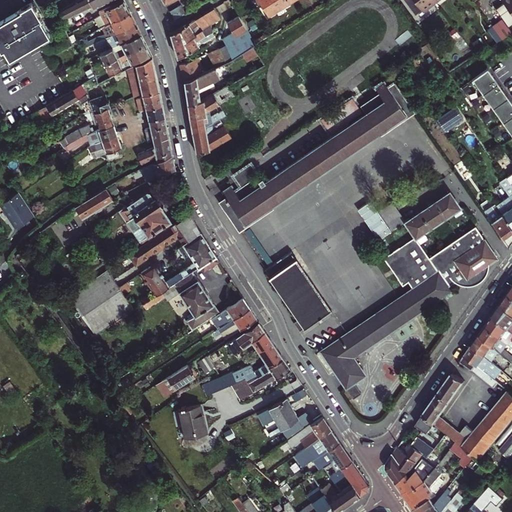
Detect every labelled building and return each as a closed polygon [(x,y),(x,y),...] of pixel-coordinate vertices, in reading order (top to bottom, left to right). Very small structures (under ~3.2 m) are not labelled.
[(34,0),(32,1),(42,18),(43,17),(34,0)] [(58,8),(64,19),(89,5),(91,8),(105,0),(72,0),(61,6),(58,8)] [(107,23),(111,21),(129,11),(126,5),(123,0),(120,0),(112,4),(99,11),(100,14),(104,21),(107,23)] [(288,0),(257,0),(267,14),(288,0)] [(439,4),(435,0),(406,0),(420,18),(439,4)] [(480,8),(490,1),(490,0),(477,0),(475,2),(480,8)] [(511,0),(505,0),(503,2),(511,14),(511,0)] [(4,48),(9,58),(42,38),(49,34),(40,19),(42,18),(32,1),(20,8),(21,9),(0,21),(0,47),(1,50),(2,49),(4,48)] [(511,23),(511,19),(502,6),(496,10),(509,26),(511,23)] [(185,13),(181,7),(172,12),(176,19),(185,13)] [(204,13),(211,24),(220,18),(214,7),(204,13)] [(129,11),(111,21),(114,28),(116,32),(135,22),(132,16),(129,11)] [(172,39),(174,44),(183,39),(184,41),(210,24),(211,24),(204,13),(187,24),(171,33),(172,39)] [(255,46),(256,45),(237,16),(227,21),(232,29),(221,35),(230,53),(241,49),(244,53),(255,46)] [(511,32),(511,31),(503,20),(494,27),(503,39),(511,32)] [(117,35),(121,42),(140,33),(137,27),(135,22),(116,32),(117,35)] [(176,51),(178,57),(214,37),(210,24),(184,41),(183,39),(174,44),(176,51)] [(503,39),(494,27),(489,31),(497,42),(503,39)] [(117,49),(120,55),(145,43),(140,33),(121,42),(123,47),(117,49)] [(487,43),(482,36),(473,43),(478,50),(487,43)] [(145,43),(120,55),(123,60),(129,58),(131,62),(150,53),(147,48),(145,43)] [(225,45),(218,48),(225,63),(238,57),(244,53),(241,49),(230,53),(225,45)] [(102,57),(104,62),(117,56),(112,46),(100,52),(102,57)] [(248,60),(260,54),(255,46),(244,53),(248,60)] [(218,48),(207,53),(215,68),(225,63),(218,48)] [(137,63),(140,78),(143,91),(143,94),(159,90),(155,73),(152,56),(151,55),(137,63)] [(117,56),(104,62),(109,72),(116,68),(122,65),(117,56)] [(198,75),(193,59),(187,62),(180,65),(184,80),(198,75)] [(219,80),(215,68),(198,75),(184,80),(186,89),(187,97),(199,93),(205,90),(204,86),(219,80)] [(511,102),(489,69),(473,80),(511,134),(511,102)] [(96,83),(92,76),(87,79),(90,86),(96,83)] [(111,83),(112,85),(114,89),(129,83),(131,82),(128,76),(111,83)] [(144,97),(143,94),(143,91),(140,78),(131,82),(129,83),(133,96),(135,101),(136,101),(144,97)] [(86,88),(84,81),(67,91),(66,91),(21,118),(27,129),(79,97),(88,93),(86,88)] [(362,107),(366,113),(400,90),(395,84),(389,88),(385,82),(375,88),(380,95),(362,107)] [(236,96),(229,85),(201,102),(188,105),(191,120),(193,134),(206,131),(206,127),(220,119),(226,115),(223,110),(208,119),(207,112),(220,105),(236,96)] [(105,86),(88,94),(90,98),(90,100),(106,93),(108,92),(106,87),(105,86)] [(162,104),(159,90),(143,94),(144,97),(136,101),(135,101),(136,105),(144,103),(145,107),(138,109),(138,110),(146,108),(162,104)] [(367,114),(379,132),(381,135),(415,112),(400,90),(366,113),(367,114)] [(111,107),(106,93),(90,100),(92,106),(89,108),(94,119),(97,118),(99,124),(112,119),(110,113),(108,108),(111,107)] [(201,102),(199,93),(187,97),(188,105),(201,102)] [(312,151),(258,188),(270,207),(324,170),(379,132),(367,114),(366,114),(354,97),(322,119),(334,136),(312,151)] [(149,119),(164,115),(162,104),(146,108),(138,110),(141,121),(149,119)] [(464,120),(456,109),(438,121),(446,132),(464,120)] [(223,125),(220,119),(206,127),(206,131),(193,134),(195,144),(197,153),(206,152),(220,144),(253,125),(246,113),(223,125)] [(149,123),(150,127),(166,123),(165,119),(164,115),(149,119),(149,123)] [(112,119),(99,124),(101,129),(114,124),(112,119)] [(166,123),(150,127),(147,128),(150,142),(157,139),(169,136),(167,130),(166,123)] [(80,137),(86,135),(90,133),(94,131),(93,128),(90,129),(88,124),(77,128),(78,131),(65,141),(67,145),(78,138),(80,137)] [(102,140),(118,135),(114,124),(101,129),(99,130),(100,134),(92,137),(94,140),(91,140),(92,143),(95,143),(102,140)] [(88,139),(92,137),(100,134),(99,130),(94,131),(90,133),(86,135),(88,139)] [(122,147),(118,135),(102,140),(104,147),(107,152),(117,148),(122,147)] [(170,143),(169,136),(157,139),(157,143),(152,147),(156,156),(172,150),(170,143)] [(95,143),(97,149),(104,147),(102,140),(95,143)] [(141,163),(156,156),(152,147),(137,154),(141,163)] [(117,148),(107,152),(109,158),(119,154),(117,148)] [(156,167),(158,176),(175,168),(174,161),(172,154),(157,160),(131,172),(133,177),(156,167)] [(261,176),(253,163),(234,175),(243,188),(236,192),(232,187),(224,193),(227,198),(220,203),(224,211),(258,188),(253,181),(261,176)] [(131,184),(133,188),(154,178),(152,174),(131,184)] [(507,198),(511,205),(511,183),(507,177),(500,181),(510,196),(507,198)] [(84,216),(113,198),(107,187),(77,204),(84,216)] [(258,188),(224,211),(239,232),(272,210),(270,207),(258,188)] [(21,192),(19,189),(0,202),(8,214),(16,226),(35,213),(33,211),(21,192)] [(149,191),(120,210),(143,245),(156,235),(172,225),(168,220),(170,219),(163,207),(164,206),(161,200),(157,195),(155,197),(153,194),(153,193),(149,191)] [(489,194),(496,203),(497,202),(491,192),(489,194)] [(443,199),(435,204),(445,219),(460,208),(459,206),(450,194),(443,199)] [(497,205),(511,226),(511,205),(507,198),(497,205)] [(496,203),(485,211),(504,238),(509,234),(511,232),(511,226),(497,205),(496,203)] [(380,212),(384,219),(397,210),(393,204),(380,212)] [(428,209),(421,214),(431,228),(445,219),(435,204),(428,209)] [(384,219),(388,224),(401,216),(397,210),(384,219)] [(171,241),(179,235),(198,222),(195,217),(191,211),(172,225),(156,235),(158,238),(159,237),(163,243),(170,238),(171,241)] [(431,228),(421,214),(414,219),(407,224),(415,237),(417,238),(431,228)] [(401,216),(388,224),(393,233),(407,224),(401,216)] [(97,222),(89,226),(91,230),(100,224),(99,222),(97,223),(97,222)] [(179,235),(184,243),(203,230),(198,222),(179,235)] [(440,272),(449,285),(456,280),(459,282),(462,284),(467,285),(471,285),(475,284),(479,282),(484,279),(486,275),(488,272),(489,268),(490,264),(499,257),(477,225),(430,258),(440,272)] [(190,254),(191,255),(210,243),(206,237),(203,230),(184,243),(178,247),(185,258),(190,254)] [(137,268),(173,244),(171,241),(170,238),(163,243),(159,237),(158,238),(156,235),(143,245),(128,255),(137,268)] [(413,290),(440,272),(430,258),(417,238),(415,237),(384,258),(403,287),(409,284),(413,290)] [(183,277),(194,270),(202,264),(217,254),(214,249),(210,243),(191,255),(194,260),(179,271),(180,273),(183,277)] [(217,254),(202,264),(205,270),(220,260),(217,254)] [(329,312),(291,254),(266,271),(299,320),(294,323),(300,333),(329,312)] [(155,295),(170,285),(167,280),(156,263),(141,274),(155,295)] [(133,309),(107,269),(99,274),(114,297),(125,314),(132,310),(133,309)] [(170,285),(155,295),(142,303),(147,310),(166,297),(168,301),(181,293),(186,301),(177,306),(192,329),(211,317),(220,311),(207,290),(194,270),(183,277),(170,285)] [(445,296),(453,291),(449,285),(440,272),(413,290),(388,307),(346,335),(321,353),(343,387),(352,400),(360,394),(354,385),(366,377),(353,358),(383,338),(445,296)] [(170,285),(183,277),(180,273),(167,280),(170,285)] [(68,328),(114,297),(99,274),(52,306),(68,328)] [(506,297),(502,302),(511,311),(511,294),(509,292),(506,297)] [(211,317),(217,328),(250,307),(247,301),(243,296),(220,311),(211,317)] [(125,314),(114,297),(68,328),(79,344),(86,340),(113,322),(122,316),(125,314)] [(511,311),(502,302),(498,308),(494,315),(511,331),(511,311)] [(250,307),(217,328),(213,331),(215,335),(220,333),(224,339),(257,318),(254,312),(250,307)] [(486,325),(507,344),(511,347),(511,331),(494,315),(490,320),(486,325)] [(126,322),(122,316),(113,322),(117,328),(126,322)] [(227,340),(235,353),(252,341),(266,330),(262,325),(259,321),(236,336),(235,335),(227,340)] [(507,344),(486,325),(483,329),(480,334),(499,351),(511,362),(511,356),(503,348),(507,344)] [(252,341),(256,348),(271,337),(266,330),(252,341)] [(499,351),(480,334),(476,339),(472,345),(491,361),(496,354),(499,351)] [(251,363),(232,371),(238,381),(245,378),(248,382),(269,368),(268,367),(283,356),(277,347),(271,337),(256,348),(261,356),(265,362),(254,369),(251,363)] [(491,361),(472,345),(469,350),(466,355),(479,366),(495,379),(503,370),(491,361)] [(213,364),(206,354),(199,358),(206,368),(213,364)] [(461,361),(474,372),(479,366),(466,355),(461,361)] [(265,362),(261,356),(254,361),(251,363),(254,369),(265,362)] [(268,367),(269,368),(276,380),(277,381),(293,371),(288,364),(283,356),(268,367)] [(194,379),(185,365),(155,385),(164,398),(182,386),(194,379)] [(479,366),(474,372),(494,387),(498,381),(495,379),(479,366)] [(238,381),(232,371),(223,375),(229,384),(242,404),(257,395),(256,393),(266,386),(276,380),(269,368),(248,382),(245,378),(238,381)] [(447,434),(453,426),(441,416),(465,382),(459,377),(453,372),(432,400),(429,406),(423,415),(436,425),(439,427),(447,433),(447,434)] [(223,375),(200,385),(205,394),(217,389),(229,384),(223,375)] [(14,386),(9,379),(3,384),(8,391),(14,386)] [(200,385),(180,395),(185,404),(190,401),(200,397),(205,394),(200,385)] [(308,395),(304,389),(298,393),(303,399),(308,395)] [(474,456),(479,459),(511,420),(511,392),(508,390),(506,393),(474,431),(466,425),(460,432),(453,426),(447,434),(457,442),(474,456)] [(287,397),(259,411),(265,422),(276,416),(280,424),(269,430),(271,433),(282,426),(288,437),(305,425),(315,418),(307,411),(300,416),(293,407),(287,397)] [(199,404),(178,409),(183,433),(200,421),(203,422),(199,404)] [(305,426),(287,439),(292,447),(300,441),(305,448),(332,429),(327,423),(322,414),(315,418),(305,425),(305,426)] [(423,415),(418,422),(416,425),(428,434),(436,425),(423,415)] [(206,432),(203,422),(200,421),(183,433),(184,437),(206,432)] [(332,429),(305,448),(294,455),(302,467),(313,460),(340,440),(336,435),(332,429)] [(511,434),(499,450),(509,457),(511,453),(511,434)] [(398,485),(407,474),(420,456),(422,453),(427,457),(434,449),(417,437),(405,452),(398,447),(387,464),(387,468),(393,477),(398,485)] [(334,467),(336,470),(352,460),(346,450),(340,440),(313,460),(320,471),(324,468),(331,463),(334,467)] [(436,468),(426,480),(422,483),(415,487),(415,486),(404,492),(409,501),(416,511),(422,511),(434,504),(430,498),(434,495),(432,493),(435,491),(445,480),(440,476),(443,473),(441,470),(456,452),(464,458),(461,462),(465,466),(474,456),(457,442),(451,449),(436,468)] [(426,480),(436,468),(420,456),(407,474),(398,485),(401,489),(404,492),(415,486),(415,487),(422,483),(426,480)] [(345,476),(350,483),(359,496),(367,490),(368,483),(360,471),(352,460),(336,470),(334,467),(331,463),(324,468),(334,483),(345,476)] [(350,483),(328,499),(337,511),(348,503),(359,496),(350,483)] [(485,511),(482,509),(490,500),(497,505),(503,498),(489,485),(464,511),(485,511)] [(306,494),(312,502),(319,511),(335,511),(337,511),(328,499),(318,486),(306,494)] [(441,511),(451,500),(447,496),(451,491),(447,488),(434,504),(422,511),(441,511)] [(454,511),(457,509),(465,499),(460,495),(463,490),(461,488),(451,500),(441,511),(454,511)] [(248,511),(242,503),(237,497),(232,501),(239,511),(240,511),(241,511),(248,511)] [(204,498),(198,501),(201,506),(207,502),(204,498)] [(190,511),(195,508),(189,499),(182,504),(188,511),(190,511)] [(256,511),(247,499),(242,503),(248,511),(256,511)] [(296,511),(288,500),(282,503),(283,508),(277,511),(296,511)] [(319,511),(312,502),(297,511),(319,511)]
